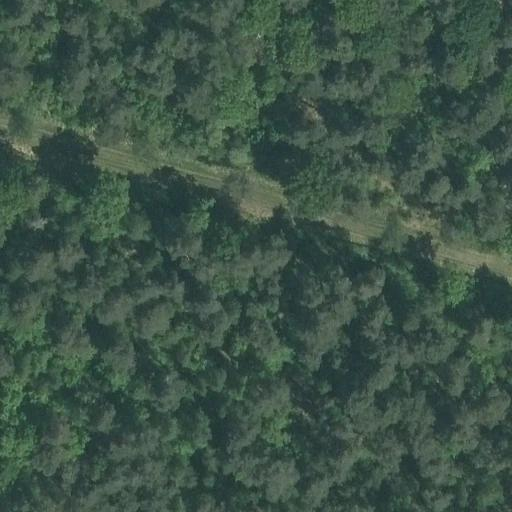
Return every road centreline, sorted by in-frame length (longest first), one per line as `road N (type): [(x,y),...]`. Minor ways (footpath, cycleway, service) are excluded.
road 1 (track): [(389,511),(64,131)]
road 2 (track): [(64,131),(511,245)]
